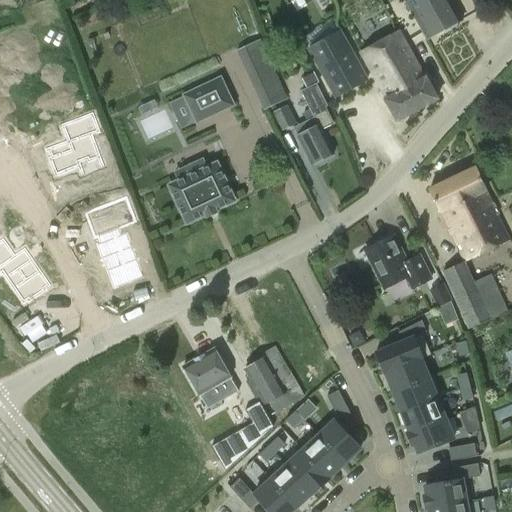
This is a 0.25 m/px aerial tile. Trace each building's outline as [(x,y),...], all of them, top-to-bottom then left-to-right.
[(404,0),(407,5),(426,40),(447,28),(451,29),(457,26),(458,22),(461,20),(450,0),(404,0)] [(353,57),(342,40),(337,31),(306,48),(334,99),(365,81),(353,57)] [(397,32),(374,45),(361,52),(395,121),(434,100),(397,32)] [(270,63),(255,70),(271,105),(286,98),(270,63)] [(184,96),(169,103),(181,128),(196,122),(197,123),(233,107),(219,77),(183,94),(184,96)] [(297,135),(296,136),(310,165),(332,154),(320,129),(332,123),(325,107),(327,106),(318,87),(316,83),(306,88),(300,91),(309,109),(302,113),(306,121),(303,122),(308,130),(297,135)] [(286,106),(273,113),(282,131),(295,124),(286,106)] [(57,144),(33,152),(46,190),(88,175),(75,139),(81,137),(74,119),(51,127),(57,144)] [(186,223),(187,222),(187,221),(204,213),(206,217),(216,212),(214,209),(232,201),(233,200),(233,199),(232,199),(216,165),(216,163),(214,164),(170,185),(168,185),(169,187),(186,221),(185,221),(186,223)] [(473,281),(464,261),(509,240),(474,168),(428,190),(462,262),(442,272),(467,329),(490,319),(490,318),(507,310),(491,274),(473,281)] [(126,197),(84,212),(94,239),(106,234),(108,239),(95,244),(113,289),(143,278),(127,232),(121,235),(119,230),(136,223),(126,197)] [(392,235),(363,250),(383,289),(411,275),(417,285),(430,279),(417,255),(406,261),(392,235)] [(16,245),(0,254),(0,283),(11,301),(39,284),(16,245)] [(429,290),(437,307),(438,308),(453,300),(444,283),(429,290)] [(402,341),(375,352),(384,374),(385,373),(420,358),(421,359),(431,355),(422,334),(426,332),(422,321),(398,333),(402,341)] [(354,347),(364,342),(362,337),(354,333),(349,336),(354,347)] [(466,341),(456,343),(459,356),(469,354),(466,341)] [(213,348),(183,366),(208,409),(210,407),(212,411),(223,405),(221,401),(238,391),(213,348)] [(264,357),(242,368),(269,416),(304,397),(290,373),(277,381),(264,357)] [(428,377),(421,359),(420,358),(385,373),(393,393),(429,378),(428,377)] [(460,388),(469,385),(466,373),(456,375),(460,388)] [(429,378),(393,393),(401,413),(437,398),(437,399),(441,397),(433,376),(428,377),(429,378)] [(473,398),(469,385),(460,388),(463,401),(473,398)] [(350,413),(338,390),(327,396),(338,419),(350,413)] [(409,433),(445,418),(437,399),(437,398),(401,413),(409,432),(409,433)] [(253,424),(212,446),(225,470),(273,427),(259,402),(245,410),(253,424)] [(295,411),(286,420),(292,427),(302,418),(295,411)] [(453,439),(445,418),(409,433),(409,432),(406,433),(412,446),(414,445),(418,453),(453,439)] [(334,421),(318,436),(332,451),(344,464),(360,449),(334,421)] [(318,436),(302,450),(316,465),(328,478),(344,464),(332,451),(318,436)] [(268,446),(275,453),(285,444),(278,437),(268,446)] [(474,444),(448,448),(451,461),(476,456),(474,444)] [(265,462),(275,453),(268,446),(259,454),(265,462)] [(302,450),(286,465),(300,480),(312,493),(311,494),(312,495),(329,479),(328,478),(316,465),(302,450)] [(426,495),(423,496),(426,509),(429,509),(428,508),(466,501),(462,479),(480,476),(478,464),(452,468),(454,481),(424,486),(426,495)] [(300,480),(286,465),(270,480),(296,508),(311,494),(312,493),(300,480)] [(239,479),(230,487),(250,509),(259,501),(269,511),(291,511),(296,508),(270,480),(254,495),(239,479)] [(495,509),(493,496),(483,498),(485,511),(495,509)] [(428,508),(429,509),(429,511),(467,511),(466,501),(428,508)]
